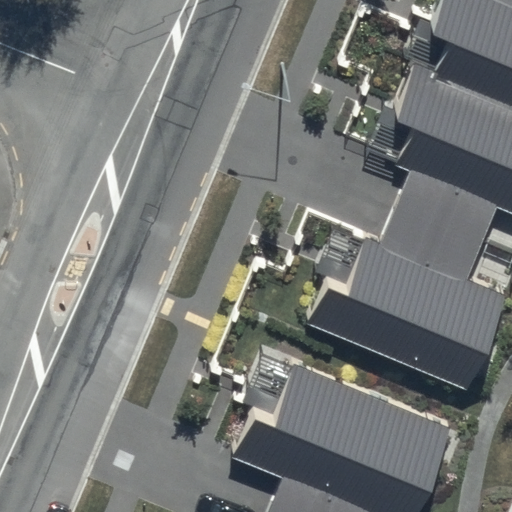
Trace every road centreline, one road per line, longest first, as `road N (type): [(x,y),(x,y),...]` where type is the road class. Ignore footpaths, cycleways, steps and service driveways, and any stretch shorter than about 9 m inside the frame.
road 1 (residential): [(0,467),(154,98)]
road 2 (residential): [(154,98),(0,38)]
